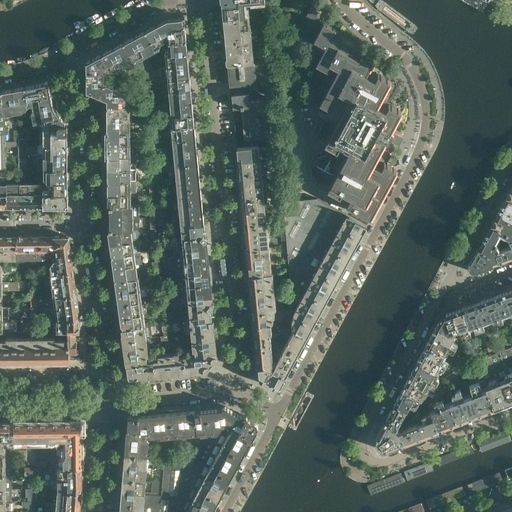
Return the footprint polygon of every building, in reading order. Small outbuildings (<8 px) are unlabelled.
[(247,17),(245,0),(236,0),(235,0),(234,0),(222,0),(224,19),(247,17)] [(310,26),(317,12),(311,9),(304,22),(310,26)] [(249,39),(247,17),(224,19),(226,42),(249,39)] [(177,27),(185,26),(184,18),(167,19),(156,25),(162,35),(169,31),(173,31),(173,29),(177,28),(177,27)] [(373,163),(401,111),(398,109),(392,105),(389,104),(386,109),(377,104),(390,80),(387,79),(387,78),(382,75),(381,75),(378,73),(375,79),(366,74),(374,59),(371,58),(372,57),(365,54),(362,52),(359,58),(351,53),(355,45),(352,43),(346,39),(346,40),(342,38),(340,42),(332,37),(336,29),(333,27),(327,24),(324,22),(314,40),(317,42),(323,46),(323,45),(325,47),(316,64),(319,66),(325,70),(328,71),(332,65),(338,68),(320,103),(322,104),(318,111),(326,115),(330,108),(331,109),(326,119),(335,124),(325,144),(328,146),(327,146),(330,148),(327,155),(317,158),(312,167),(315,176),(331,185),(329,189),(331,190),(330,191),(337,195),(337,194),(338,194),(340,195),(342,191),(350,195),(345,204),(370,218),(397,170),(394,168),(387,164),(384,163),(381,168),(373,163)] [(164,40),(162,35),(156,25),(145,31),(155,48),(160,46),(160,43),(160,42),(164,40)] [(186,41),(185,26),(177,27),(177,28),(173,29),(173,31),(169,31),(162,35),(164,40),(166,39),(168,42),(186,41)] [(155,48),(145,31),(134,37),(144,54),(155,48)] [(144,54),(134,37),(124,42),(133,60),(144,54)] [(252,62),(249,39),(226,42),(229,64),(252,62)] [(187,53),(186,41),(168,42),(168,43),(168,46),(167,48),(167,55),(187,53)] [(133,60),(124,42),(114,48),(123,65),(133,60)] [(123,65),(114,48),(102,54),(112,69),(115,70),(123,65)] [(189,65),(187,53),(167,55),(169,67),(189,65)] [(112,69),(102,54),(86,63),(86,64),(86,72),(108,72),(112,69)] [(256,83),(254,62),(252,62),(229,64),(231,85),(256,83)] [(190,77),(189,65),(169,67),(170,79),(190,77)] [(108,84),(108,75),(108,72),(86,72),(86,84),(108,84)] [(191,89),(190,77),(170,79),(171,91),(191,89)] [(51,95),(48,82),(24,87),(27,99),(51,95)] [(121,92),(120,87),(108,84),(86,84),(87,90),(86,90),(86,91),(87,91),(103,98),(105,92),(121,92)] [(28,104),(27,99),(24,87),(13,89),(17,110),(23,109),(23,108),(26,108),(28,104)] [(17,110),(13,89),(1,91),(6,112),(17,110)] [(192,101),(191,89),(171,91),(172,103),(192,101)] [(271,137),(267,96),(253,98),(253,91),(246,91),(246,92),(231,94),(233,108),(241,107),(244,140),(271,137)] [(128,104),(128,92),(121,92),(105,92),(103,98),(107,99),(107,104),(128,104)] [(51,97),(51,95),(27,99),(28,104),(32,103),(34,112),(54,108),(54,106),(53,104),(52,101),(52,100),(51,98),(51,97)] [(193,113),(192,101),(172,103),(173,115),(172,115),(172,116),(193,113)] [(128,116),(128,104),(107,104),(107,117),(128,116)] [(56,110),(55,108),(54,108),(34,112),(36,123),(45,121),(63,118),(62,118),(61,116),(59,114),(57,111),(56,110)] [(195,126),(193,113),(172,116),(174,128),(195,126)] [(128,129),(128,116),(107,117),(107,129),(128,129)] [(67,134),(67,122),(63,118),(45,121),(45,134),(67,134)] [(196,138),(195,126),(174,128),(175,140),(196,138)] [(128,141),(128,129),(107,129),(107,141),(128,141)] [(67,146),(67,134),(45,134),(45,146),(67,146)] [(197,150),(196,138),(175,140),(176,152),(197,150)] [(128,153),(128,141),(107,141),(107,154),(128,153)] [(258,158),(257,145),(237,147),(238,160),(258,158)] [(67,158),(67,146),(45,146),(45,158),(67,158)] [(198,162),(197,150),(176,152),(177,164),(198,162)] [(128,166),(128,153),(107,154),(107,166),(128,166)] [(68,170),(68,163),(67,158),(45,158),(46,170),(68,170)] [(259,171),(258,158),(238,160),(239,173),(259,171)] [(199,175),(198,162),(177,164),(178,177),(199,175)] [(129,178),(128,166),(107,166),(108,179),(129,178)] [(68,182),(68,170),(46,170),(46,181),(48,183),(68,182)] [(260,184),(259,171),(239,173),(241,186),(260,184)] [(200,187),(199,175),(178,177),(180,189),(200,187)] [(129,191),(129,178),(108,179),(108,191),(129,191)] [(68,195),(68,182),(48,183),(48,188),(43,188),(43,195),(68,195)] [(43,206),(43,195),(43,188),(40,185),(40,184),(30,185),(30,207),(43,206)] [(262,197),(260,184),(241,186),(242,199),(262,197)] [(19,207),(18,185),(7,185),(7,207),(19,207)] [(30,207),(30,185),(18,185),(19,207),(30,207)] [(511,213),(511,186),(510,190),(509,190),(506,196),(507,197),(501,207),(511,213)] [(202,199),(200,187),(180,189),(181,201),(202,199)] [(129,203),(129,191),(108,191),(108,203),(129,203)] [(68,206),(68,195),(43,195),(43,206),(68,206)] [(263,210),(262,197),(242,199),(243,211),(263,210)] [(203,211),(202,199),(181,201),(182,213),(203,211)] [(331,291),(367,225),(319,199),(283,202),(283,204),(283,208),(283,212),(285,229),(285,233),(286,237),(287,255),(288,259),(288,263),(289,271),(289,276),(291,296),(300,301),(301,299),(303,299),(313,281),(331,291)] [(131,215),(131,203),(129,203),(108,203),(108,215),(131,215)] [(511,227),(511,213),(501,207),(495,218),(511,227)] [(264,222),(263,210),(243,211),(244,224),(264,222)] [(204,223),(203,211),(182,213),(183,225),(204,223)] [(131,227),(131,215),(108,215),(108,227),(129,227),(131,227)] [(510,232),(511,229),(511,227),(495,218),(494,218),(491,224),(492,225),(485,237),(495,242),(499,234),(503,237),(505,234),(510,232)] [(265,235),(264,222),(244,224),(246,237),(265,235)] [(205,235),(204,223),(183,225),(184,237),(205,235)] [(130,236),(129,229),(129,227),(108,227),(108,230),(108,233),(109,243),(130,241),(130,236)] [(511,256),(511,233),(510,232),(505,234),(503,237),(507,239),(509,245),(500,248),(499,248),(504,260),(511,256)] [(206,247),(205,235),(184,237),(185,249),(206,247)] [(267,248),(265,235),(246,237),(247,250),(267,248)] [(41,256),(41,236),(29,237),(29,257),(41,256)] [(57,256),(54,236),(41,236),(41,256),(48,256),(50,254),(53,256),(57,256)] [(71,257),(69,238),(68,236),(60,237),(60,236),(54,236),(57,256),(53,256),(53,260),(71,257)] [(16,257),(16,237),(4,237),(4,257),(16,257)] [(29,257),(29,237),(16,237),(16,257),(29,257)] [(504,260),(499,248),(500,248),(495,242),(485,237),(479,249),(489,254),(493,264),(504,260)] [(132,253),(130,241),(109,243),(111,255),(132,253)] [(207,259),(206,247),(185,249),(181,249),(183,261),(207,259)] [(268,261),(267,248),(247,250),(248,263),(268,261)] [(489,254),(479,249),(478,248),(468,268),(472,272),(493,264),(489,254)] [(134,265),(132,253),(111,255),(113,267),(134,265)] [(73,270),(71,257),(53,260),(52,262),(53,273),(73,270)] [(209,271),(207,259),(183,261),(184,274),(209,271)] [(269,273),(268,261),(248,263),(249,275),(269,273)] [(135,277),(134,265),(113,267),(114,279),(135,277)] [(73,270),(53,273),(52,273),(54,284),(75,281),(73,270)] [(210,283),(209,271),(184,274),(185,286),(210,283)] [(271,285),(270,277),(289,276),(289,271),(269,273),(249,275),(250,287),(271,285)] [(137,277),(135,277),(114,279),(116,292),(138,289),(137,277)] [(76,293),(75,281),(54,284),(55,296),(76,293)] [(319,314),(331,291),(313,281),(303,299),(301,299),(300,301),(299,303),(319,314)] [(211,295),(210,283),(185,286),(186,298),(190,297),(211,295)] [(272,298),(271,285),(250,287),(252,300),(272,298)] [(140,302),(138,289),(116,292),(118,304),(140,302)] [(511,301),(508,291),(499,294),(506,313),(510,312),(511,316),(511,301)] [(78,305),(76,293),(55,296),(57,307),(78,305)] [(506,313),(499,294),(489,298),(499,323),(503,321),(501,315),(506,313)] [(212,307),(211,295),(190,297),(191,309),(212,307)] [(273,310),(272,298),(252,300),(253,312),(273,310)] [(499,323),(489,298),(480,301),(487,320),(492,319),(494,325),(499,323)] [(487,320),(480,301),(470,305),(480,330),(484,328),(482,322),(487,320)] [(142,314),(140,302),(118,304),(120,316),(142,314)] [(306,337),(319,314),(299,303),(296,308),(298,309),(291,320),(292,324),(291,326),(292,329),(294,330),(306,337)] [(79,316),(78,305),(57,307),(59,319),(79,318),(80,318),(79,316)] [(480,330),(470,305),(461,308),(468,327),(473,325),(475,332),(480,330)] [(213,319),(212,307),(191,309),(192,321),(213,319)] [(468,327),(461,308),(452,311),(457,326),(459,331),(463,329),(464,334),(470,332),(468,327)] [(271,318),(274,316),(273,310),(253,312),(254,325),(270,323),(272,322),(271,318)] [(457,326),(452,311),(442,315),(436,326),(449,333),(452,328),(457,326)] [(144,326),(142,314),(120,316),(121,329),(142,327),(144,326)] [(80,331),(79,318),(59,319),(59,331),(68,331),(80,331)] [(214,331),(213,319),(192,321),(193,334),(214,331)] [(271,333),(270,323),(254,325),(256,341),(270,339),(269,333),(271,333)] [(77,358),(77,340),(79,340),(79,333),(79,332),(80,332),(80,331),(68,331),(68,339),(55,339),(55,337),(42,337),(42,331),(39,331),(39,326),(21,326),(21,331),(18,331),(19,337),(6,337),(6,339),(0,339),(0,361),(68,361),(68,362),(70,362),(70,359),(75,359),(76,359),(76,358),(77,358)] [(454,335),(449,333),(436,326),(431,335),(455,347),(457,343),(451,340),(454,335)] [(144,339),(142,327),(121,329),(123,341),(144,339)] [(298,353),(306,337),(294,330),(285,346),(298,353)] [(215,344),(214,331),(193,334),(194,346),(215,344)] [(455,347),(431,335),(427,343),(445,353),(447,348),(453,351),(455,347)] [(146,351),(144,339),(123,341),(125,354),(146,351)] [(271,354),(270,339),(256,341),(258,361),(271,360),(272,360),(271,354)] [(442,357),(445,353),(427,343),(422,352),(445,365),(448,360),(442,357)] [(217,356),(215,344),(194,346),(195,357),(196,358),(217,356)] [(287,372),(298,353),(285,346),(282,352),(279,352),(277,357),(271,354),(272,360),(271,360),(271,362),(274,364),(274,366),(287,372)] [(147,362),(146,351),(125,354),(126,365),(147,363),(147,362)] [(445,365),(422,352),(417,361),(435,371),(437,366),(443,369),(445,365)] [(184,372),(183,358),(183,357),(179,357),(179,356),(169,357),(171,373),(184,372)] [(205,370),(217,356),(196,358),(195,357),(183,358),(184,372),(205,370)] [(171,373),(169,357),(158,358),(158,359),(153,360),(153,361),(155,374),(171,373)] [(279,387),(287,372),(274,366),(274,364),(271,362),(271,360),(258,361),(259,380),(275,388),(279,387)] [(155,374),(153,361),(147,362),(147,363),(126,365),(128,377),(155,374)] [(432,375),(435,371),(417,361),(412,370),(436,383),(438,378),(432,375)] [(436,383),(412,370),(407,379),(425,389),(427,385),(433,388),(436,383)] [(454,381),(460,375),(461,375),(455,371),(450,379),(454,381)] [(511,401),(511,385),(508,375),(504,377),(505,380),(501,381),(509,402),(511,401)] [(428,390),(425,389),(407,379),(402,388),(420,398),(422,394),(425,395),(428,390)] [(445,388),(452,382),(453,382),(447,379),(443,387),(445,388)] [(493,408),(486,387),(482,379),(473,383),(485,412),(494,408),(493,408)] [(509,402),(501,381),(497,383),(496,380),(492,381),(501,405),(509,402)] [(501,405),(492,381),(488,383),(489,386),(486,387),(493,408),(501,405)] [(485,412),(473,383),(469,384),(473,394),(463,397),(460,388),(455,390),(457,394),(466,419),(485,412)] [(416,405),(420,398),(402,388),(395,402),(406,409),(410,402),(416,405)] [(466,419),(457,394),(452,395),(454,401),(449,403),(457,422),(466,419)] [(447,426),(438,401),(434,402),(433,399),(427,403),(430,411),(438,430),(447,426)] [(457,422),(449,403),(444,405),(442,399),(438,401),(447,426),(457,422)] [(397,425),(406,409),(395,402),(386,418),(389,419),(395,427),(397,425)] [(258,427),(257,423),(225,406),(223,406),(222,408),(219,408),(221,427),(220,430),(221,431),(248,445),(251,440),(253,436),(258,427)] [(204,463),(210,451),(221,431),(220,430),(221,427),(219,408),(196,410),(198,432),(199,450),(196,459),(204,463)] [(198,432),(196,410),(183,412),(185,433),(198,432)] [(438,430),(430,411),(423,414),(426,420),(418,423),(423,436),(438,430)] [(185,433),(183,412),(171,413),(173,434),(185,433)] [(173,434),(171,413),(158,414),(161,436),(173,434)] [(161,436),(158,414),(146,415),(147,430),(150,434),(155,433),(155,436),(161,436)] [(147,430),(146,415),(130,417),(130,418),(128,419),(127,419),(127,428),(147,430)] [(404,439),(398,431),(395,427),(389,419),(386,418),(380,429),(395,447),(405,443),(404,439)] [(27,442),(27,421),(14,422),(14,442),(27,442)] [(39,442),(39,421),(27,421),(27,442),(39,442)] [(52,442),(52,421),(39,421),(39,442),(52,442)] [(64,441),(64,421),(52,421),(52,442),(59,441),(60,441),(64,440),(64,441)] [(81,438),(81,421),(64,421),(64,441),(64,444),(64,445),(69,445),(69,440),(72,440),(72,438),(81,438)] [(14,442),(14,422),(1,422),(1,439),(1,441),(5,441),(7,442),(14,442)] [(423,436),(418,423),(398,431),(404,439),(405,443),(423,436)] [(147,437),(150,434),(147,430),(127,428),(126,441),(146,443),(147,437)] [(395,447),(380,429),(377,436),(375,442),(381,450),(388,450),(395,447)] [(236,466),(248,445),(221,431),(210,451),(236,466)] [(511,442),(508,433),(478,444),(481,454),(511,442)] [(81,454),(81,438),(72,438),(72,440),(69,440),(69,445),(64,445),(64,444),(62,446),(62,454),(81,454)] [(145,456),(146,443),(126,441),(124,454),(145,456)] [(475,454),(472,446),(438,459),(441,467),(475,454)] [(225,488),(236,466),(210,451),(204,463),(199,474),(225,488)] [(81,467),(81,454),(62,454),(61,455),(61,467),(81,467)] [(144,467),(145,456),(124,454),(123,466),(144,467)] [(180,511),(186,498),(193,486),(184,481),(196,459),(160,456),(157,493),(161,493),(160,505),(159,511),(180,511)] [(434,471),(430,462),(403,472),(406,482),(434,471)] [(143,479),(144,467),(123,466),(122,478),(143,479)] [(82,479),(81,467),(61,467),(60,467),(60,475),(58,475),(58,479),(60,479),(82,479)] [(405,484),(401,473),(367,487),(371,497),(405,484)] [(468,486),(471,494),(502,482),(499,473),(468,486)] [(219,498),(225,488),(199,474),(193,486),(186,498),(214,510),(214,508),(216,504),(219,498)] [(142,491),(143,479),(122,478),(121,490),(142,491)] [(82,486),(82,479),(60,479),(60,490),(81,492),(82,486)] [(465,496),(461,486),(426,500),(429,510),(465,496)] [(80,504),(81,492),(60,490),(59,498),(57,498),(57,502),(80,504)] [(140,511),(141,504),(142,491),(121,490),(119,511),(140,511)] [(161,493),(157,493),(142,491),(141,504),(160,505),(161,493)] [(212,511),(214,510),(186,498),(180,511),(212,511)] [(79,511),(80,504),(57,502),(56,506),(58,506),(57,511),(79,511)]
